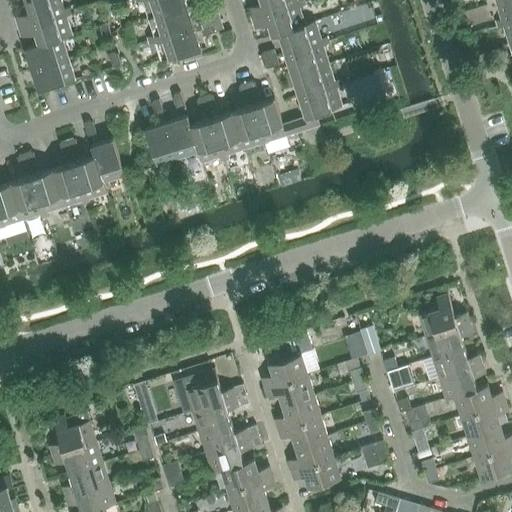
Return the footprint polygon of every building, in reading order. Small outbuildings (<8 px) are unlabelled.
[(30,13),(16,17),(19,27),(72,11),(70,7),(65,9),(62,0),(31,0),(26,2),(30,13)] [(143,0),(149,17),(194,3),(193,0),(136,0),(137,1),(141,0),(143,0)] [(253,18),(304,1),(304,0),(261,0),(263,3),(249,8),(253,18)] [(511,19),(511,0),(499,0),(496,1),(502,19),(497,20),(498,24),(511,19)] [(280,33),(279,32),(306,24),(306,23),(300,6),(306,5),(304,1),(253,18),(256,28),(269,24),(273,35),(280,33)] [(149,37),(150,40),(220,18),(216,7),(198,13),(194,3),(149,17),(154,35),(149,37)] [(36,33),(39,43),(39,44),(62,36),(62,37),(73,34),(67,16),(73,14),(72,11),(19,27),(23,37),(36,33)] [(220,18),(150,40),(151,43),(156,41),(162,59),(183,53),(185,61),(203,55),(201,47),(208,45),(204,34),(223,28),(220,18)] [(511,19),(498,24),(499,27),(504,25),(511,49),(511,19)] [(280,33),(286,53),(328,40),(327,36),(322,38),(316,20),(306,23),(306,24),(279,32),(280,33)] [(112,34),(109,22),(100,25),(105,39),(111,37),(112,34)] [(221,32),(223,40),(235,36),(233,29),(221,32)] [(39,44),(39,43),(25,48),(32,69),(69,57),(62,37),(62,36),(39,44)] [(329,43),(328,40),(286,53),(293,74),(330,62),(324,45),(329,43)] [(263,59),(277,56),(275,48),(263,52),(261,55),(263,59)] [(109,53),(113,67),(122,64),(118,53),(115,52),(109,53)] [(485,52),(476,55),(479,65),(488,62),(485,52)] [(277,56),(263,59),(265,64),(268,67),(280,63),(277,56)] [(39,90),(76,79),(69,57),(32,69),(39,90)] [(335,80),(330,62),(293,74),(300,95),(342,82),(341,78),(335,80)] [(246,81),(251,95),(259,92),(255,81),(251,80),(246,81)] [(251,95),(246,81),(241,83),(239,87),(243,97),(251,95)] [(342,82),(300,95),(306,116),(310,127),(320,123),(316,113),(343,105),(337,87),(343,85),(342,82)] [(181,90),(175,92),(174,96),(177,107),(185,105),(181,90)] [(205,95),(209,108),(217,105),(214,94),(211,93),(205,95)] [(209,108),(205,95),(199,96),(197,100),(201,111),(209,108)] [(160,97),(154,99),(152,103),(156,114),(165,111),(160,97)] [(284,124),(275,98),(254,104),(267,146),(271,145),(269,140),(297,131),(294,120),(284,124)] [(264,147),(267,146),(254,104),(233,111),(245,148),(262,142),(264,147)] [(227,153),(245,148),(233,111),(212,118),(225,160),(229,159),(227,153)] [(198,157),(201,156),(191,124),(188,114),(167,121),(178,157),(179,157),(196,152),(198,157)] [(299,119),(294,120),(297,131),(303,129),(310,127),(306,116),(299,119)] [(222,161),(225,160),(212,118),(191,124),(201,156),(202,161),(220,155),(222,161)] [(90,120),(85,122),(89,135),(97,133),(94,121),(90,120)] [(180,163),(179,157),(178,157),(167,121),(145,128),(157,164),(175,158),(177,164),(180,163)] [(68,138),(72,152),(80,149),(77,138),(73,136),(68,138)] [(72,152),(68,138),(63,139),(60,143),(64,154),(72,152)] [(114,138),(92,145),(95,155),(96,155),(106,187),(109,186),(107,180),(125,174),(114,138)] [(26,151),(30,165),(38,163),(34,151),(31,149),(26,151)] [(30,165),(26,151),(20,153),(19,157),(22,168),(30,165)] [(106,187),(96,155),(95,155),(75,162),(88,204),(91,203),(89,197),(108,191),(106,187)] [(85,205),(88,204),(75,162),(54,168),(65,205),(83,199),(85,205)] [(48,211),(65,205),(54,168),(33,175),(46,217),(49,216),(48,211)] [(43,218),(46,217),(33,175),(12,182),(23,218),(41,213),(43,218)] [(12,182),(0,185),(0,217),(4,231),(8,229),(6,224),(23,218),(12,182)] [(420,314),(427,335),(470,321),(467,312),(456,315),(448,293),(437,296),(441,307),(420,314)] [(427,335),(433,355),(465,345),(462,334),(473,331),(470,321),(427,335)] [(373,326),(362,330),(369,353),(381,349),(373,326)] [(361,331),(346,335),(354,357),(368,353),(361,331)] [(274,373),(262,377),(265,386),(309,373),(302,352),(294,354),(288,334),(264,341),(267,350),(266,351),(274,373)] [(433,355),(440,376),(483,362),(480,353),(469,356),(465,345),(433,355)] [(387,370),(398,367),(395,356),(384,359),(387,370)] [(447,397),(456,394),(456,393),(478,387),(478,386),(475,375),(486,372),(483,362),(440,376),(447,397)] [(410,363),(398,367),(387,370),(394,390),(417,383),(410,363)] [(354,381),(365,377),(361,366),(350,370),(354,381)] [(247,392),(244,383),(222,389),(215,367),(198,372),(198,374),(176,381),(185,410),(184,411),(185,412),(194,409),(247,392)] [(265,386),(269,396),(280,392),(283,403),(315,393),(309,373),(265,386)] [(365,377),(354,381),(357,392),(368,388),(365,377)] [(488,383),(478,386),(478,387),(456,393),(456,394),(463,414),(506,400),(503,391),(492,394),(488,383)] [(200,430),(232,420),(228,408),(250,402),(247,392),(194,409),(200,430)] [(315,393),(283,403),(287,414),(276,418),(279,427),(322,414),(315,393)] [(401,411),(406,410),(411,408),(408,397),(397,400),(401,411)] [(509,410),(506,400),(463,414),(469,435),(501,425),(498,413),(509,410)] [(427,403),(411,408),(406,410),(412,430),(423,427),(433,423),(427,403)] [(96,440),(86,408),(74,412),(75,415),(67,417),(66,414),(54,418),(61,441),(50,444),(53,454),(96,440)] [(367,422),(378,418),(374,408),(363,411),(367,422)] [(156,410),(144,414),(147,423),(159,419),(156,410)] [(322,414),(279,427),(282,437),(293,433),(296,445),(328,434),(322,414)] [(378,418),(367,422),(370,433),(381,429),(378,418)] [(260,433),(257,424),(235,431),(232,420),(200,430),(207,451),(260,433)] [(511,433),(505,436),(501,425),(469,435),(476,455),(511,443),(511,433)] [(423,427),(412,430),(416,441),(427,437),(423,427)] [(165,433),(155,436),(157,443),(167,440),(165,433)] [(263,443),(260,433),(207,451),(213,472),(223,468),(245,461),(245,460),(241,450),(263,443)] [(289,459),(292,469),(335,455),(328,434),(296,445),(300,456),(289,459)] [(140,449),(151,445),(148,435),(137,438),(140,449)] [(384,439),(373,443),(376,452),(387,449),(384,439)] [(71,471),(103,460),(96,440),(53,454),(56,463),(68,460),(71,471)] [(511,443),(476,455),(482,476),(511,466),(511,458),(511,455),(511,454),(511,443)] [(151,445),(140,449),(143,460),(154,456),(151,445)] [(376,452),(380,463),(391,460),(387,449),(376,452)] [(292,469),(295,478),(306,475),(310,486),(342,476),(335,455),(292,469)] [(245,460),(245,461),(223,468),(229,489),(273,475),(270,465),(258,469),(254,457),(245,460)] [(426,471),(437,468),(433,457),(422,460),(426,471)] [(110,481),(103,460),(71,471),(75,482),(63,486),(66,495),(110,481)] [(437,468),(426,471),(429,482),(440,479),(437,468)] [(0,510),(14,506),(7,486),(13,484),(10,474),(0,477),(0,510)] [(229,489),(236,509),(268,499),(264,488),(276,484),(273,475),(229,489)] [(153,491),(156,490),(164,487),(161,476),(150,480),(153,491)] [(189,479),(178,483),(181,494),(192,490),(189,479)] [(84,511),(106,505),(116,502),(110,481),(66,495),(69,505),(81,501),(84,511)] [(386,505),(390,494),(379,490),(376,502),(386,505)] [(390,494),(386,505),(384,511),(396,511),(401,497),(390,494)] [(150,511),(155,511),(162,510),(158,499),(147,503),(150,511)] [(236,511),(284,511),(283,506),(272,510),(268,499),(236,509),(236,511)] [(429,511),(431,506),(420,503),(417,511),(429,511)]
